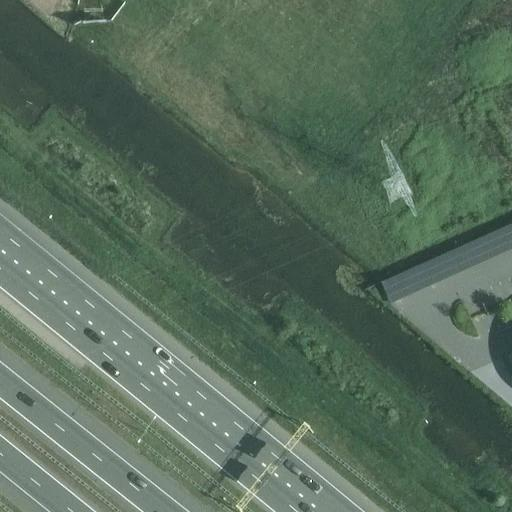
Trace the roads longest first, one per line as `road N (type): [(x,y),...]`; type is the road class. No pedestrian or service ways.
road 1 (motorway): [(315,511),(0,255)]
road 2 (motorway): [(164,511),(0,380)]
